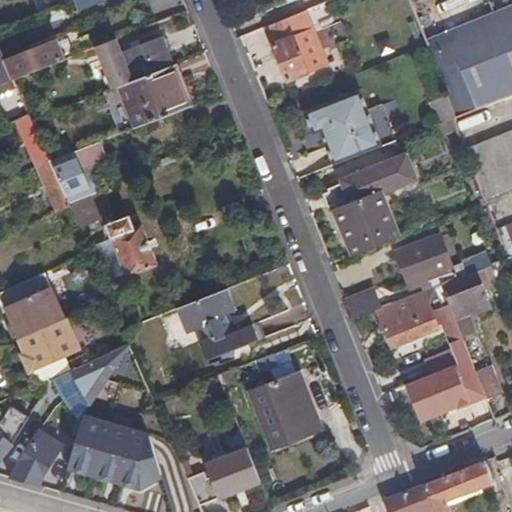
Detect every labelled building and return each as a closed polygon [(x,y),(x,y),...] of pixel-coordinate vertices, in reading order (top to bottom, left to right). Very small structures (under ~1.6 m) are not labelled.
[(77,0),(82,10),(108,0),(77,0)] [(408,0),(427,46),(447,96),(455,118),(511,94),(511,4),(495,12),(489,0),(487,0),(484,1),(483,0),(408,0)] [(295,14),(264,27),(287,80),(328,64),(313,30),(303,34),(295,14)] [(27,31),(35,50),(55,42),(47,22),(27,31)] [(113,90),(172,67),(161,38),(122,54),(116,40),(97,48),(113,90)] [(3,63),(0,57),(0,116),(5,126),(15,121),(28,116),(13,81),(63,61),(55,42),(35,50),(3,63)] [(120,135),(189,108),(172,67),(113,90),(103,94),(120,135)] [(317,132),(330,167),(377,148),(355,93),(301,114),(309,136),(317,132)] [(455,118),(447,96),(428,102),(437,125),(452,119),(455,118)] [(37,168),(50,163),(31,121),(28,116),(15,121),(37,168)] [(452,119),(437,125),(426,129),(430,139),(456,129),(452,119)] [(511,132),(464,150),(485,202),(511,191),(511,132)] [(68,204),(92,194),(81,170),(106,160),(99,143),(50,163),(68,204)] [(329,189),(351,246),(395,229),(380,192),(413,178),(405,159),(329,189)] [(70,208),(68,204),(50,163),(37,168),(36,168),(56,214),(70,208)] [(109,216),(99,191),(92,194),(68,204),(70,208),(79,229),(109,216)] [(130,217),(107,226),(128,278),(158,266),(143,227),(135,230),(130,217)] [(511,225),(496,232),(506,260),(511,258),(511,257),(511,225)] [(434,276),(449,270),(437,242),(399,257),(411,286),(434,276)] [(481,270),(488,267),(483,255),(449,270),(453,281),(476,272),(481,270)] [(511,258),(506,260),(488,267),(481,270),(486,280),(494,284),(505,280),(503,273),(511,269),(511,258)] [(453,281),(449,270),(434,276),(438,287),(441,286),(453,281)] [(490,305),(476,272),(453,281),(441,286),(445,297),(449,307),(462,339),(476,334),(468,313),(490,305)] [(0,297),(19,341),(21,340),(64,320),(44,275),(0,293),(0,297)] [(438,287),(423,293),(428,305),(445,297),(441,286),(438,287)] [(237,311),(228,289),(176,309),(186,334),(198,329),(202,328),(206,339),(202,340),(198,342),(206,361),(221,355),(222,359),(235,355),(233,350),(259,341),(252,325),(236,332),(228,335),(221,317),(229,314),(237,311)] [(346,302),(352,321),(354,321),(377,311),(383,309),(374,290),(346,302)] [(423,293),(383,309),(377,311),(381,323),(379,324),(382,332),(385,332),(391,346),(437,329),(428,305),(423,293)] [(450,343),(462,339),(449,307),(437,311),(450,343)] [(236,332),(229,314),(221,317),(228,335),(236,332)] [(37,387),(50,381),(60,377),(54,364),(80,352),(66,319),(64,320),(21,340),(27,354),(24,355),(21,356),(29,375),(32,374),(37,387)] [(202,328),(198,329),(202,340),(206,339),(202,328)] [(430,376),(406,386),(420,420),(422,422),(485,396),(462,339),(450,343),(448,344),(451,350),(456,365),(430,376)] [(18,341),(24,355),(27,354),(21,340),(19,341),(18,341)] [(70,373),(89,403),(127,347),(70,373)] [(424,361),(430,376),(456,365),(451,350),(424,361)] [(277,366),(273,354),(255,361),(259,373),(277,366)] [(491,366),(477,372),(489,400),(502,395),(491,366)] [(219,375),(223,385),(237,379),(233,369),(219,375)] [(53,387),(78,427),(80,416),(84,411),(89,403),(70,373),(60,377),(50,381),(53,387)] [(251,392),(273,447),(320,429),(298,373),(251,392)] [(9,407),(53,387),(50,381),(37,387),(6,402),(9,407)] [(13,410),(9,407),(0,420),(0,426),(1,427),(13,410)] [(0,458),(11,445),(26,418),(13,410),(1,427),(0,426),(0,458)] [(147,431),(80,416),(78,427),(66,473),(143,493),(165,477),(147,431)] [(9,478),(37,487),(43,476),(42,476),(52,456),(55,457),(60,447),(37,432),(15,457),(9,478)] [(219,498),(260,482),(247,448),(230,455),(228,450),(208,458),(210,463),(207,465),(219,498)] [(493,484),(485,462),(425,485),(435,511),(450,511),(447,502),(493,484)] [(191,487),(199,506),(211,501),(204,482),(191,487)] [(432,511),(435,511),(425,485),(386,500),(390,511),(432,511)]
